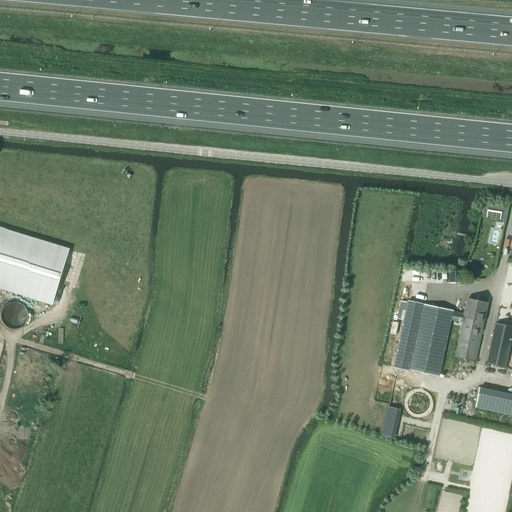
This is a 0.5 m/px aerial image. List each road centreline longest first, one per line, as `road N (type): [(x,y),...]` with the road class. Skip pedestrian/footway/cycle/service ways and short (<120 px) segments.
road 1 (unclassified): [(511,184),(0,131)]
road 2 (motorway): [(0,87),(511,138)]
road 3 (motorway): [(511,32),(160,0)]
road 4 (track): [(195,395),(10,339)]
road 5 (track): [(413,511),(443,387)]
